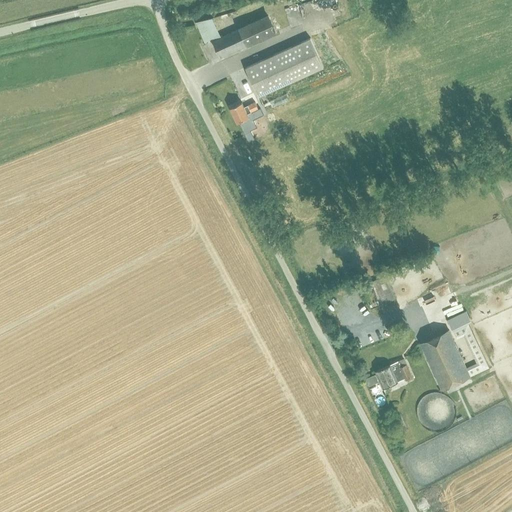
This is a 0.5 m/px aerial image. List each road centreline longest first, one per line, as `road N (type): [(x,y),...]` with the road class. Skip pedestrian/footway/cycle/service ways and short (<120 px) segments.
road 1 (unclassified): [(415,511),(176,68),(155,0)]
road 2 (tertiary): [(0,31),(132,0)]
